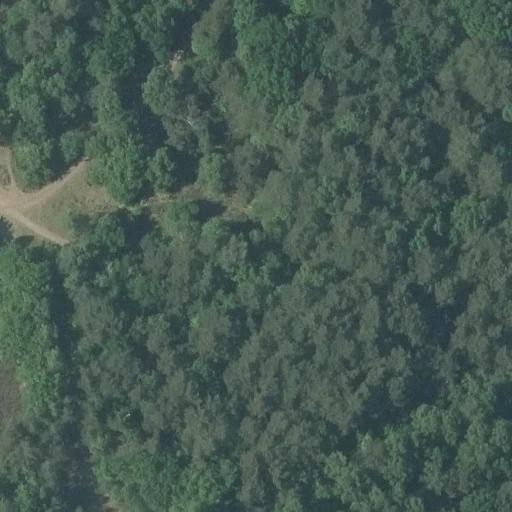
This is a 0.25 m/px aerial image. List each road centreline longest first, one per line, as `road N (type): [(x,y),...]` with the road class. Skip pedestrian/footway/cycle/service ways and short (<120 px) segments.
road 1 (track): [(239,0),(75,175),(0,208)]
road 2 (track): [(0,224),(18,246),(74,390),(87,495)]
